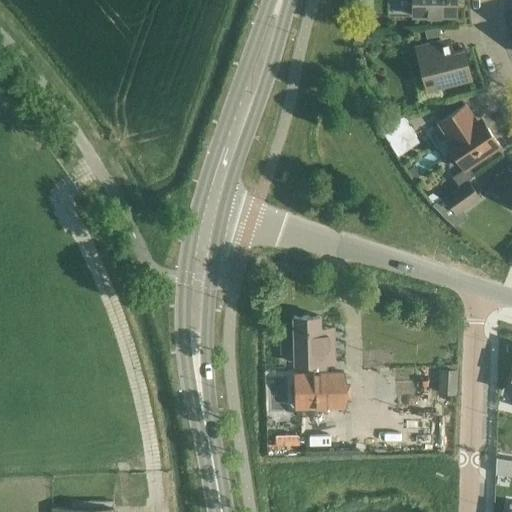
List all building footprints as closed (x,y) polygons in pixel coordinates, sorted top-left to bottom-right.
[(412,0),(413,17),(456,17),(455,0),(412,0)] [(440,35),(438,28),(424,30),(426,39),(440,35)] [(441,41),(416,47),(427,90),(471,79),(463,50),(444,54),(441,41)] [(476,121),(465,105),(439,123),(449,138),(443,143),(452,157),(455,155),(465,169),(500,145),(481,118),(476,121)] [(403,117),(378,127),(397,157),(419,142),(403,117)] [(511,171),(506,167),(491,186),(511,202),(511,171)] [(442,199),(433,206),(447,220),(454,226),(466,218),(460,211),(479,197),(467,180),(444,197),(445,198),(442,199)] [(433,206),(442,199),(433,193),(429,197),(433,206)] [(334,327),(320,328),(320,316),(293,316),(294,365),(335,364),(334,327)] [(439,369),(437,393),(456,394),(457,370),(439,369)] [(343,373),(294,373),(295,407),(325,408),(325,415),(344,414),(343,373)] [(511,460),(496,458),(495,474),(511,476),(511,460)]
